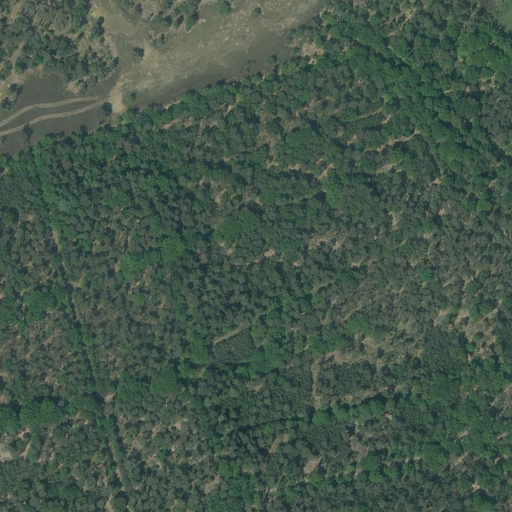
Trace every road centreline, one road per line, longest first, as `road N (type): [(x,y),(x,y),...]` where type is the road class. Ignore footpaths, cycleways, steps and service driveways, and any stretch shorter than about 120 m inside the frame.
road 1 (track): [(204,511),(447,453),(511,386)]
road 2 (track): [(238,511),(195,374)]
